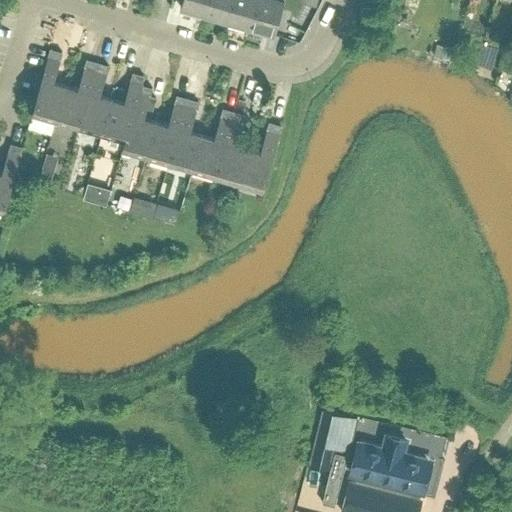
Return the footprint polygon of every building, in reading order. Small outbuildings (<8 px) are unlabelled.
[(181,0),(180,6),(204,13),(207,0),(181,0)] [(207,0),(204,13),(227,19),(232,0),(207,0)] [(232,0),(227,19),(250,26),(257,0),(232,0)] [(257,0),(250,26),(269,32),(273,33),(282,0),(257,0)] [(118,46),(127,50),(134,30),(125,27),(118,46)] [(31,111),(55,118),(65,84),(53,81),(62,51),(50,47),(37,91),(31,111)] [(55,118),(78,125),(97,61),(86,58),(77,88),(65,84),(55,118)] [(78,125),(102,131),(111,98),(99,94),(108,64),(97,61),(78,125)] [(102,131),(125,138),(143,74),(132,71),(123,101),(111,98),(102,131)] [(125,138),(122,148),(145,154),(155,120),(143,117),(146,106),(150,94),(152,87),(141,84),(144,74),(143,74),(125,138)] [(145,154),(168,161),(187,97),(176,94),(167,124),(155,120),(145,154)] [(150,94),(146,106),(152,108),(155,96),(150,94)] [(168,161),(192,168),(201,134),(190,130),(198,100),(187,97),(168,161)] [(192,168),(215,174),(233,110),(222,107),(214,137),(201,134),(192,168)] [(215,174),(238,181),(248,147),(235,143),(244,113),(233,110),(215,174)] [(260,150),(248,147),(238,181),(262,188),(280,124),(268,120),(260,150)] [(1,172),(0,171),(0,208),(3,209),(22,145),(10,142),(1,172)] [(52,177),(55,164),(43,161),(39,174),(52,177)] [(110,188),(87,181),(82,197),(106,204),(110,188)] [(156,200),(133,194),(129,210),(151,216),(156,200)] [(177,205),(157,199),(153,214),(173,220),(177,205)] [(354,416),(321,408),(309,464),(329,468),(334,445),(347,448),(354,416)] [(348,471),(422,491),(431,458),(402,451),(407,435),(387,430),(382,448),(356,441),(348,471)] [(331,463),(325,489),(322,501),(335,504),(347,454),(335,451),(332,463),(331,463)] [(417,511),(422,496),(348,477),(339,511),(342,511),(417,511)] [(315,503),(313,511),(330,511),(332,506),(315,503)]
